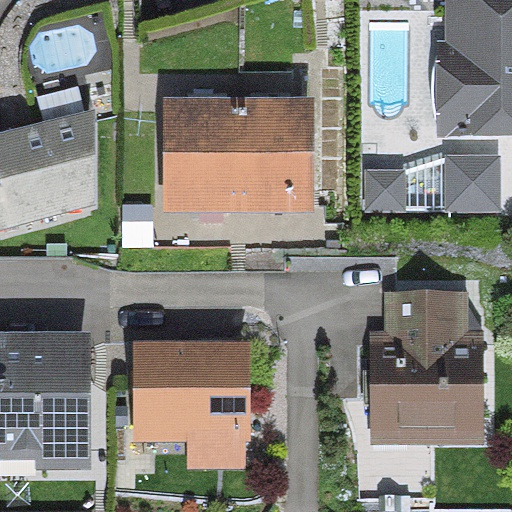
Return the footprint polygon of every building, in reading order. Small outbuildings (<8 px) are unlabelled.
[(511,5),(439,7),(441,132),(511,130),(511,5)] [(208,109),(161,110),(162,207),(312,205),(312,108),(275,109),(208,109)] [(82,131),(0,150),(0,232),(100,210),(82,131)] [(388,352),(353,352),(354,462),(482,462),(482,352),(464,352),(464,299),(388,300),(388,352)] [(86,349),(0,350),(0,476),(89,475),(86,349)] [(243,358),(120,365),(125,455),(176,452),(178,485),(250,481),(243,358)]
